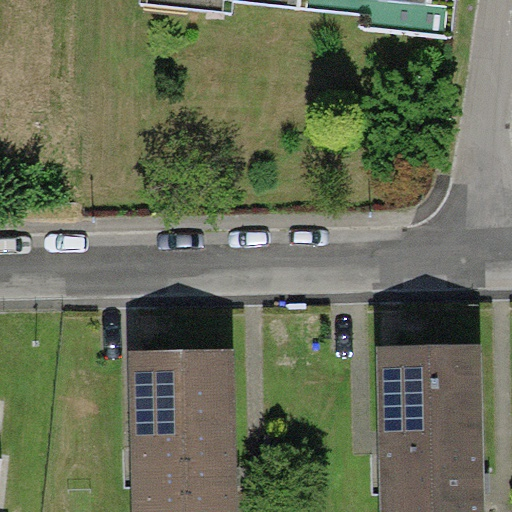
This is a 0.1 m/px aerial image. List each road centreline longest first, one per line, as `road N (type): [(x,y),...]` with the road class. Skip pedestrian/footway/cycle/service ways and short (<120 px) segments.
road 1 (residential): [(0,271),(482,256)]
road 2 (residential): [(511,0),(482,256)]
